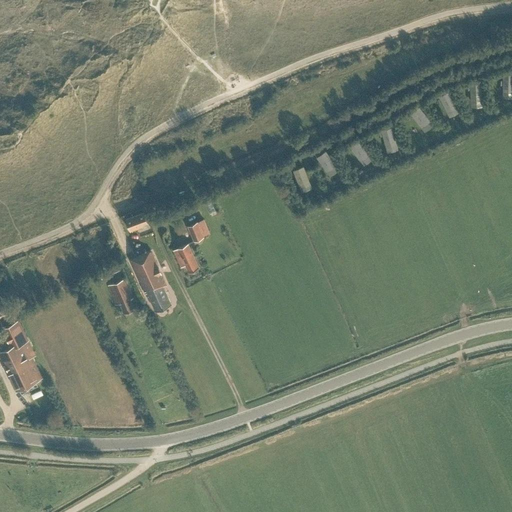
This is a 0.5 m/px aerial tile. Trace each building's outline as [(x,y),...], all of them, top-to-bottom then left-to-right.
[(511,74),(503,74),(503,97),(511,97),(511,74)] [(470,83),(471,107),(483,106),(481,83),(470,83)] [(449,117),(460,112),(449,91),(439,96),(449,117)] [(425,132),(434,125),(419,107),(410,114),(425,132)] [(387,152),(399,149),(393,127),(381,130),(387,152)] [(364,166),(373,158),(359,140),(349,147),(364,166)] [(330,176),(339,170),(325,151),(316,157),(330,176)] [(312,188),(303,166),(293,170),(301,192),(312,188)] [(144,211),(126,218),(130,230),(137,227),(143,225),(143,223),(148,221),(144,211)] [(197,221),(188,225),(194,240),(204,236),(197,221)] [(174,249),(182,266),(186,264),(189,270),(199,266),(191,249),(188,242),(180,246),(174,249)] [(167,284),(151,249),(147,251),(146,249),(145,250),(145,251),(137,255),(136,253),(134,254),(135,256),(130,258),(144,290),(147,295),(149,294),(156,310),(171,303),(163,286),(167,284)] [(120,268),(117,262),(110,266),(113,271),(120,268)] [(120,302),(124,312),(134,308),(131,298),(133,297),(125,277),(120,279),(121,280),(114,283),(113,282),(108,284),(116,304),(120,302)] [(5,306),(0,307),(0,316),(8,314),(5,306)] [(0,352),(17,388),(40,377),(30,356),(35,354),(18,319),(3,326),(12,344),(0,350),(0,352)]
